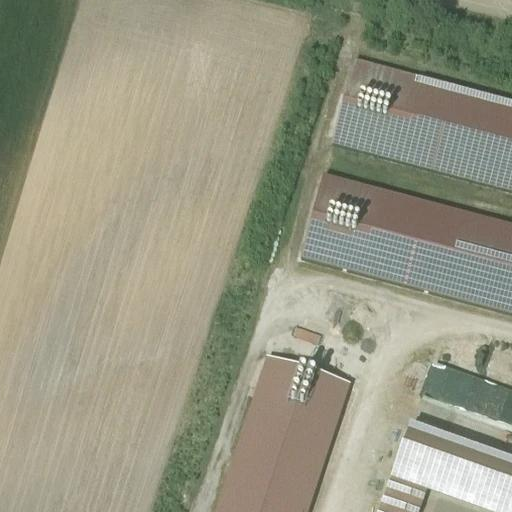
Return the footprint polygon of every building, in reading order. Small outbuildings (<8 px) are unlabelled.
[(511,111),(357,71),(336,151),(511,197),(511,111)] [(300,262),(511,317),(511,228),(322,178),(300,262)] [(309,511),(350,387),(266,360),(216,511),(309,511)] [(405,366),(400,388),(419,392),(424,370),(405,366)] [(467,413),(478,382),(436,367),(426,399),(467,413)] [(511,511),(511,470),(408,433),(394,472),(394,473),(380,511),(420,511),(426,495),(472,511),(511,511)]
